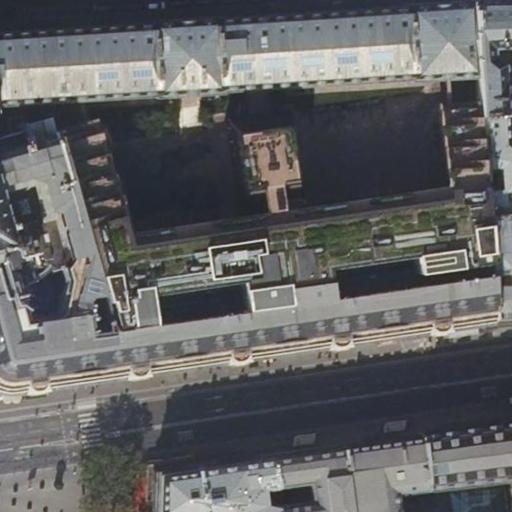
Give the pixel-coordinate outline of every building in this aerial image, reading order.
[(479,116),(511,114),(511,1),(510,2),(472,3),(479,116)] [(0,119),(53,119),(58,137),(104,303),(109,301),(117,332),(153,327),(151,310),(204,302),(217,301),(240,297),(243,313),(290,307),(288,289),(331,283),(415,272),(418,288),(418,289),(489,279),(488,260),(485,216),(479,116),(472,3),(406,7),(406,9),(216,21),(216,19),(177,21),(151,23),(151,25),(0,34),(0,119)] [(511,114),(479,116),(485,216),(511,215),(511,197),(511,196),(511,114)] [(0,392),(2,393),(6,393),(10,393),(21,391),(69,384),(300,350),(456,327),(491,322),(489,279),(418,289),(418,288),(332,300),(331,283),(288,289),(290,307),(243,313),(240,297),(217,301),(219,316),(206,319),(204,302),(151,310),(153,327),(117,332),(112,332),(104,303),(58,137),(50,139),(47,127),(0,140),(0,392)] [(511,215),(485,216),(488,260),(489,279),(491,322),(511,319),(511,215)] [(442,431),(416,434),(424,489),(441,487),(445,511),(511,511),(511,421),(506,422),(466,427),(442,431)] [(381,440),(338,446),(346,505),(353,505),(352,497),(362,495),(363,504),(358,505),(359,511),(445,511),(441,487),(424,489),(416,434),(381,440)] [(302,451),(269,456),(275,505),(275,511),(347,511),(346,505),(338,446),(302,451)] [(175,469),(153,472),(152,497),(152,511),(275,511),(275,505),(269,456),(229,461),(175,469)] [(152,511),(152,497),(153,472),(141,473),(137,485),(136,511),(152,511)]
